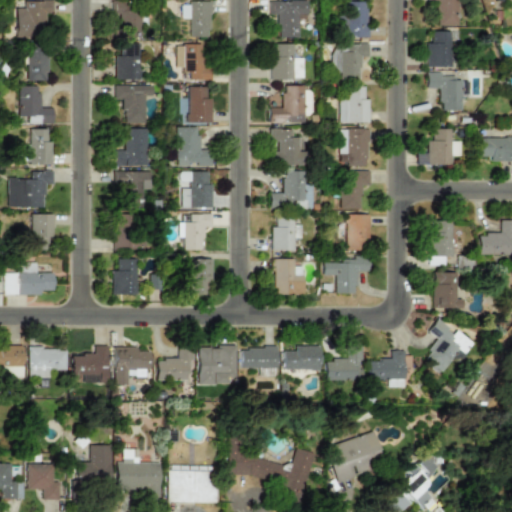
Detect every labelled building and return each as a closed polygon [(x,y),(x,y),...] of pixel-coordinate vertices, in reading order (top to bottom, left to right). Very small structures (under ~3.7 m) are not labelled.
[(42,14),(50,14),(50,0),(21,1),(21,8),(12,8),(13,37),(43,36),(42,14)] [(266,1),(267,15),(275,15),(276,38),(296,37),(295,15),(304,15),(304,0),(266,1)] [(434,0),(435,26),(455,25),(454,0),(434,0)] [(117,15),(116,37),(137,38),(138,2),(109,1),(109,15),(117,15)] [(187,37),(207,37),(207,1),(186,1),(187,37)] [(364,37),(365,2),(337,1),(336,37),(364,37)] [(448,67),(448,31),(429,31),(429,43),(424,43),(424,67),(448,67)] [(135,80),(136,44),(117,43),(117,55),(112,55),(112,79),(135,80)] [(268,78),(300,79),(300,58),(290,58),(290,44),(272,43),(272,56),(268,56),(268,78)] [(205,80),(206,45),(172,44),(172,69),(187,70),(186,80),(205,80)] [(337,80),(357,80),(357,56),(366,56),(366,44),(331,44),(330,72),(337,72),(337,80)] [(45,80),(46,47),(25,46),(24,80),(45,80)] [(459,110),(458,77),(440,78),(440,72),(424,72),(424,88),(438,88),(438,110),(459,110)] [(120,123),(142,123),(141,96),(148,96),(148,85),(111,85),(111,99),(120,99),(120,123)] [(301,122),(300,85),(282,86),(282,94),(266,94),(267,120),(285,120),(285,123),(301,122)] [(37,86),(16,86),(15,116),(25,116),(25,124),(51,124),(51,108),(37,108),(37,86)] [(183,122),(208,123),(208,98),(203,98),(203,87),(184,86),(183,122)] [(366,123),(366,99),(361,98),(362,87),(342,87),(342,98),(336,98),(336,122),(366,123)] [(210,166),(210,150),(195,150),(195,127),(172,127),(173,166),(210,166)] [(365,164),(364,128),(335,129),(336,165),(365,164)] [(448,128),(429,129),(430,140),(424,140),(424,155),(415,155),(415,165),(449,165),(449,156),(457,156),(457,141),(448,141),(448,128)] [(48,164),(49,141),(44,141),(45,129),(27,129),(26,145),(18,145),(17,163),(48,164)] [(142,129),(121,129),(122,150),(108,150),(109,166),(143,166),(142,129)] [(296,165),(296,137),(288,136),(289,129),(267,129),(266,142),(274,142),(274,151),(270,151),(270,165),(296,165)] [(511,148),(511,137),(476,138),(477,157),(488,156),(488,161),(511,160),(511,148)] [(366,170),(342,171),(342,179),(336,179),(337,209),(357,208),(357,185),(367,185),(366,170)] [(5,207),(41,207),(41,184),(50,184),(50,171),(28,171),(28,178),(5,178),(5,207)] [(147,189),(147,171),(113,171),(112,207),(139,207),(139,189),(147,189)] [(266,209),(309,209),(309,184),(302,184),(302,171),(279,171),(279,193),(266,193),(266,209)] [(208,213),(186,214),(186,222),(179,223),(180,250),(201,250),(201,227),(208,227),(208,213)] [(50,214),(27,214),(28,250),(46,249),(46,239),(50,238),(50,214)] [(136,248),(135,214),(110,214),(111,249),(136,248)] [(342,250),(365,250),(365,214),(342,214),(342,250)] [(268,250),(290,250),(289,239),(298,239),(298,225),(290,225),(290,216),(272,216),(272,227),(268,227),(268,250)] [(475,254),(510,255),(510,235),(511,235),(511,219),(496,220),(496,234),(475,234),(475,254)] [(441,266),(441,256),(447,257),(449,221),(429,221),(429,232),(425,232),(424,265),(441,266)] [(109,294),(132,295),(132,259),(113,258),(113,270),(109,270),(109,294)] [(208,259),(186,258),(185,294),(207,295),(208,259)] [(290,259),(270,259),(269,295),(299,295),(299,267),(290,266),(290,259)] [(319,259),(319,275),(332,275),(331,293),(353,293),(353,272),(365,272),(365,260),(319,259)] [(49,272),(33,273),(33,262),(13,263),(14,273),(0,273),(1,295),(37,294),(37,290),(50,290),(49,272)] [(453,272),(430,272),(429,308),(458,308),(458,299),(452,299),(453,272)] [(420,358),(438,372),(448,359),(454,363),(469,343),(453,330),(451,332),(434,319),(424,331),(435,339),(420,358)] [(19,346),(0,345),(0,366),(19,367),(19,346)] [(104,346),(90,345),(90,355),(68,355),(67,375),(79,376),(79,383),(103,383),(104,346)] [(279,369),(315,370),(316,346),(291,345),(291,351),(280,351),(279,369)] [(144,351),(133,351),(133,347),(110,346),(109,384),(124,384),(124,376),(144,377),(144,351)] [(232,346),(194,346),(194,384),(232,384),(232,346)] [(322,359),(321,380),(358,381),(359,346),(343,346),(343,360),(322,359)] [(152,359),(152,380),(187,380),(186,347),(174,347),(174,359),(152,359)] [(273,347),(237,347),(237,368),(273,368),(273,347)] [(62,348),(24,348),(24,377),(45,377),(45,370),(62,370),(62,348)] [(400,387),(400,367),(407,367),(407,352),(387,352),(387,360),(365,360),(365,379),(383,379),(383,387),(400,387)] [(329,464),(334,481),(374,469),(372,461),(379,459),(371,432),(328,444),(334,462),(329,464)] [(72,462),(73,483),(107,482),(106,445),(85,445),(86,462),(72,462)] [(112,490),(143,491),(143,500),(156,500),(157,463),(134,462),(134,449),(118,449),(118,462),(113,462),(112,490)] [(395,511),(411,498),(423,511),(431,511),(435,508),(416,487),(437,468),(426,455),(378,498),(390,511),(395,511)] [(55,499),(55,482),(50,482),(50,464),(24,464),(23,489),(39,489),(39,499),(55,499)] [(164,503),(212,502),(212,470),(164,471),(164,503)]
